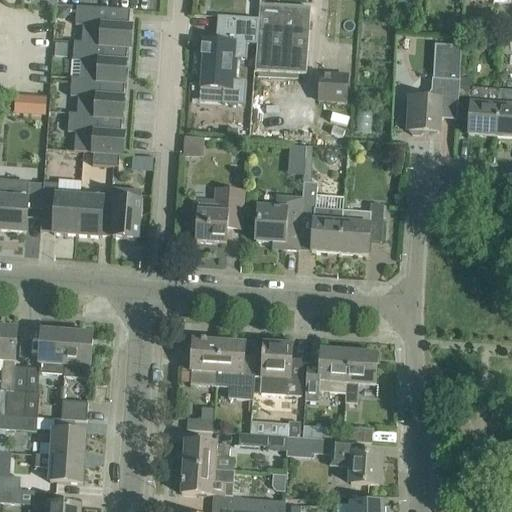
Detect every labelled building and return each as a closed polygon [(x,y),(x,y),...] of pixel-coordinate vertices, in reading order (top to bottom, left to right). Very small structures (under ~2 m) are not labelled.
[(48,0),(47,10),(56,10),(57,1),(48,0)] [(57,6),(56,20),(64,20),(69,16),(70,7),(57,6)] [(83,28),(82,45),(82,46),(127,48),(129,26),(130,12),(77,8),(75,27),(83,28)] [(310,13),(259,9),(254,73),(306,75),(310,16),(310,13)] [(203,41),(199,91),(222,92),(221,107),(244,109),(246,83),(233,82),(235,60),(246,61),(247,47),(256,47),(258,21),(216,18),(215,42),(203,41)] [(55,44),(54,57),(65,58),(66,45),(55,44)] [(126,57),(127,48),(82,46),(82,45),(74,44),(73,53),(73,63),(81,63),(79,80),(79,81),(125,84),(126,57)] [(460,82),(459,82),(460,79),(462,50),(444,49),(442,75),(436,75),(435,80),(432,80),(432,91),(425,101),(410,100),(407,133),(409,133),(412,137),(421,137),(424,134),(439,135),(440,120),(456,122),(459,95),(460,82)] [(320,76),(318,102),(346,104),(348,78),(320,76)] [(459,82),(460,82),(459,95),(456,122),(469,123),(468,137),(496,139),(499,108),(500,91),(473,89),(473,80),(460,79),(459,82)] [(79,81),(79,80),(71,80),(71,89),(70,99),(78,99),(77,116),(77,117),(122,120),(125,84),(79,81)] [(511,92),(500,91),(499,108),(496,139),(511,139),(511,92)] [(34,98),(33,108),(45,109),(46,99),(34,98)] [(122,120),(77,117),(77,116),(69,116),(68,125),(68,134),(76,135),(74,154),(93,155),(119,157),(122,120)] [(235,142),(248,139),(246,129),(233,132),(235,142)] [(184,159),(203,160),(204,141),(185,140),(184,159)] [(290,148),(289,158),(304,159),(305,149),(290,148)] [(325,159),(325,160),(325,161),(326,162),(326,163),(327,163),(327,164),(328,164),(329,165),(330,165),(331,165),(332,165),(333,165),(334,165),(334,164),(335,164),(335,163),(336,163),(336,162),(337,162),(337,161),(337,160),(337,159),(337,158),(337,157),(336,156),(336,155),(335,155),(335,154),(334,154),(333,153),(332,153),(331,153),(330,153),(329,153),(329,154),(328,154),(327,154),(327,155),(326,155),(326,156),(326,157),(325,157),(325,158),(325,159)] [(119,157),(93,155),(92,168),(118,170),(119,157)] [(0,232),(26,235),(27,215),(28,202),(29,183),(0,180),(0,232)] [(300,239),(304,184),(303,184),(302,199),(276,198),(275,209),(258,208),(255,244),(283,245),(283,252),(299,253),(300,239)] [(317,185),(304,184),(300,239),(312,240),(311,254),(340,256),(343,213),(315,211),(317,185)] [(53,236),(77,238),(80,194),(58,193),(58,187),(44,185),(40,234),(53,235),(53,236)] [(111,196),(110,196),(107,239),(113,239),(113,240),(137,242),(137,239),(138,227),(141,192),(112,191),(111,196)] [(194,213),(193,227),(197,227),(196,244),(226,246),(227,232),(241,233),(242,225),(244,193),(216,191),(215,203),(195,202),(194,213)] [(101,238),(107,239),(110,196),(80,194),(77,238),(101,239),(101,238)] [(370,215),(343,213),(340,256),(368,258),(369,243),(381,244),(384,207),(370,206),(370,215)] [(0,417),(24,419),(25,394),(13,393),(14,369),(15,363),(16,351),(17,331),(0,329),(0,371),(1,372),(0,387),(0,392),(7,393),(7,405),(0,404),(0,417)] [(64,376),(65,357),(67,335),(41,333),(39,365),(38,375),(64,376)] [(65,357),(64,376),(64,379),(89,381),(92,337),(67,335),(65,357)] [(182,373),(181,384),(189,385),(190,385),(190,387),(203,388),(216,389),(219,345),(194,343),(195,342),(193,342),(191,374),(182,373)] [(219,345),(216,389),(229,390),(228,401),(253,402),(255,378),(243,377),(245,345),(243,345),(243,347),(219,345)] [(301,400),(302,382),(304,362),(291,361),(292,348),(264,347),(263,357),(262,357),(262,362),(263,362),(261,397),(301,400)] [(344,406),(345,406),(347,386),(349,354),(321,352),(320,366),(307,365),(304,403),(318,404),(319,393),(345,395),(344,406)] [(347,386),(345,406),(356,407),(357,387),(375,388),(377,356),(349,354),(347,386)] [(24,419),(37,420),(39,395),(25,394),(24,419)] [(88,405),(62,404),(61,422),(86,424),(88,405)] [(180,410),(179,418),(189,419),(189,413),(186,410),(180,410)] [(0,430),(36,433),(37,420),(24,419),(0,417),(0,430)] [(214,423),(200,422),(187,421),(186,432),(213,434),(214,423)] [(288,439),(299,440),(300,424),(289,424),(288,427),(288,439)] [(278,426),(277,438),(287,439),(288,439),(288,427),(278,426)] [(303,428),(302,441),(309,441),(316,442),(317,429),(303,428)] [(343,443),(355,444),(371,445),(372,432),(344,430),(343,443)] [(35,457),(84,461),(85,435),(53,433),(52,446),(40,445),(39,457),(35,456),(35,457)] [(277,438),(251,437),(240,436),(239,447),(268,449),(268,452),(286,453),(287,439),(277,438)] [(355,444),(343,443),(334,443),(316,442),(309,441),(302,441),(299,440),(288,439),(287,439),(286,453),(286,458),(313,460),(314,455),(329,456),(328,468),(352,469),(351,486),(378,488),(381,458),(354,456),(355,444)] [(186,445),(184,470),(214,472),(214,471),(216,458),(229,459),(230,447),(205,445),(185,444),(184,445),(186,445)] [(82,486),(84,461),(35,457),(35,467),(50,468),(49,484),(82,486)] [(225,511),(241,511),(284,511),(285,504),(240,501),(240,500),(232,499),(234,473),(214,471),(214,472),(184,470),(182,494),(181,494),(181,496),(201,497),(226,499),(225,511)] [(0,479),(0,491),(20,493),(21,480),(0,479)] [(0,505),(19,507),(20,493),(0,491),(0,505)]
